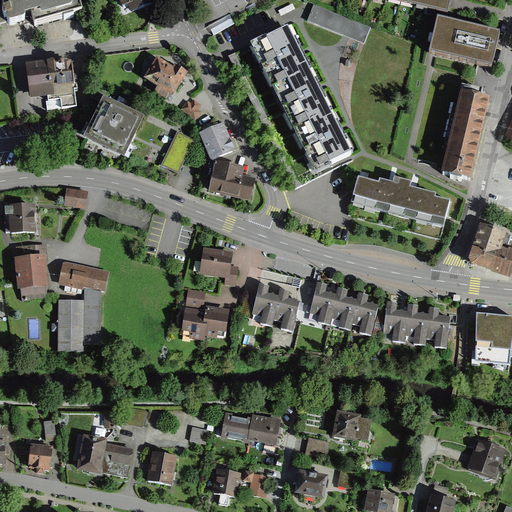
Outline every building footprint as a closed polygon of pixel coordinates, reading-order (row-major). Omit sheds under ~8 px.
[(79,0),(2,0),(5,6),(8,17),(9,23),(31,17),(33,26),(83,12),(79,0)] [(131,11),(154,2),(153,0),(120,0),(122,5),(128,3),(131,11)] [(402,0),(447,11),(449,0),(402,0)] [(371,29),(314,5),(307,21),(365,45),(371,29)] [(231,16),(209,25),(213,35),(235,26),(231,16)] [(491,67),(499,34),(438,20),(430,53),(491,67)] [(290,27),(252,47),(315,172),(353,153),(290,27)] [(70,58),(26,64),(31,98),(48,95),(49,99),(45,99),(47,110),(77,105),(74,89),(70,58)] [(187,74),(158,58),(145,81),(157,87),(153,94),(165,100),(168,94),(174,97),(187,74)] [(490,100),(461,93),(441,175),(470,182),(490,100)] [(144,114),(104,95),(91,121),(83,137),(124,156),(144,114)] [(202,107),(194,102),(191,106),(187,103),(182,111),(196,121),(201,113),(199,111),(202,107)] [(224,125),(201,134),(212,162),(236,152),(224,125)] [(195,141),(177,132),(161,166),(179,174),(195,141)] [(244,170),(217,164),(210,193),(250,202),(255,181),(242,178),(244,170)] [(358,178),(348,216),(440,240),(450,203),(437,199),(438,195),(411,188),(413,184),(394,179),(392,184),(380,181),(379,184),(358,178)] [(88,192),(66,189),(64,206),(85,209),(88,192)] [(35,235),(35,206),(9,206),(9,210),(6,210),(6,215),(9,215),(9,235),(35,235)] [(469,261),(472,267),(510,279),(511,272),(511,252),(502,249),(507,235),(481,226),(469,261)] [(233,253),(204,249),(201,276),(227,279),(226,285),(236,286),(239,268),(231,267),(233,253)] [(46,257),(15,260),(18,292),(23,292),(24,300),(46,298),(46,289),(49,289),(46,257)] [(108,273),(63,264),(59,285),(84,291),(102,295),(105,295),(108,273)] [(327,287),(319,285),(312,317),(320,318),(319,324),(331,327),(332,321),(341,323),(340,328),(351,331),(352,325),(362,327),(360,334),(371,337),(378,306),(372,305),(366,304),(368,297),(359,295),(357,301),(351,299),(346,298),(347,292),(338,290),(336,297),(331,295),(325,294),(327,287)] [(269,288),(260,286),(254,317),(262,319),(261,325),(273,327),(274,322),(284,324),(282,330),(294,332),(300,301),(294,300),(288,299),(290,291),(280,289),(279,296),(273,295),(268,293),(269,288)] [(101,344),(102,295),(84,291),(83,301),(83,344),(101,344)] [(203,309),(206,293),(189,291),(187,306),(203,309)] [(83,344),(83,301),(59,301),(58,351),(83,351),(83,344)] [(397,304),(388,303),(384,336),(394,337),(393,344),(405,346),(406,338),(414,339),(414,346),(426,348),(426,340),(436,341),(435,349),(447,350),(450,319),(444,318),(438,317),(439,310),(430,309),(429,315),(423,315),(417,314),(418,307),(408,306),(408,313),(401,312),(396,312),(397,304)] [(205,307),(205,312),(203,325),(207,325),(205,337),(222,340),(222,338),(224,338),(225,334),(228,335),(230,323),(228,323),(229,311),(205,307)] [(204,341),(205,337),(207,325),(203,325),(205,312),(185,309),(182,332),(183,332),(183,336),(190,337),(190,339),(204,341)] [(511,339),(511,318),(478,316),(474,363),(510,365),(511,339)] [(143,429),(147,412),(132,409),(129,426),(143,429)] [(104,428),(117,430),(117,425),(121,425),(121,412),(104,412),(104,428)] [(361,417),(336,412),(332,438),(355,442),(355,440),(368,443),(372,423),(360,420),(361,417)] [(277,447),(282,423),(252,417),(252,419),(226,415),(221,440),(250,445),(251,442),(277,447)] [(57,441),(56,420),(46,420),(47,441),(57,441)] [(207,430),(192,427),(189,442),(205,446),(207,430)] [(108,441),(85,436),(77,471),(101,476),(102,473),(128,478),(134,450),(107,445),(108,441)] [(330,443),(309,438),(305,456),(326,460),(330,443)] [(507,450),(477,440),(467,472),(497,481),(507,450)] [(53,448),(31,446),(29,470),(37,471),(37,474),(44,475),(45,471),(51,472),(53,448)] [(177,457),(152,452),(146,481),(171,486),(177,457)] [(242,475),(218,471),(214,495),(238,499),(242,475)] [(342,471),(338,487),(353,490),(356,474),(342,471)] [(328,477),(300,472),(295,494),(324,500),(328,477)] [(270,477),(245,473),(243,483),(251,484),(249,496),(266,499),(270,477)] [(391,511),(395,497),(368,492),(364,511),(391,511)] [(454,511),(457,503),(433,496),(428,511),(454,511)]
